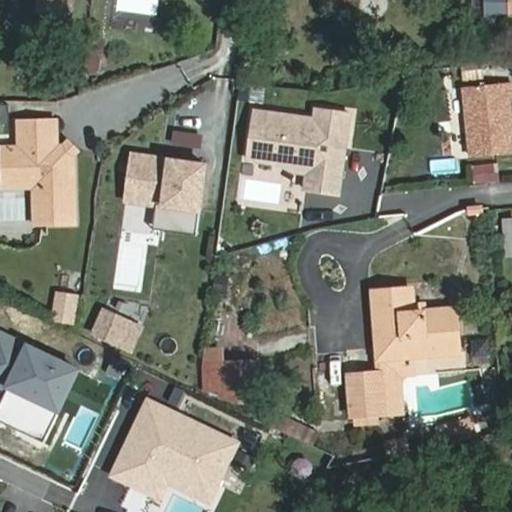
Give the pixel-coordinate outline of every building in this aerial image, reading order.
[(41,0),(40,11),(64,14),(65,0),(41,0)] [(511,20),(511,0),(486,0),(486,20),(511,20)] [(511,83),(464,89),(470,159),(511,153),(511,139),(508,100),(511,99),(511,83)] [(316,114),(256,106),(249,154),(280,159),(308,171),(306,185),(340,190),(351,109),(317,104),(316,114)] [(17,106),(0,106),(0,123),(17,123),(17,106)] [(63,121),(25,119),(23,145),(21,186),(35,187),(33,224),(74,226),(77,157),(68,147),(62,147),(63,121)] [(171,146),(198,151),(201,135),(174,130),(171,146)] [(73,143),(68,147),(77,157),(82,153),(73,143)] [(3,185),(21,186),(23,145),(5,144),(3,185)] [(127,199),(158,203),(155,228),(196,233),(199,208),(205,164),(169,159),(168,166),(160,166),(161,158),(132,154),(127,199)] [(471,163),(471,182),(498,182),(498,163),(471,163)] [(468,206),(468,216),(478,216),(478,206),(468,206)] [(511,257),(511,219),(501,220),(504,258),(511,257)] [(372,294),(378,362),(412,358),(458,353),(454,311),(422,313),(421,307),(412,307),(409,290),(372,294)] [(52,291),(49,324),(74,326),(77,293),(52,291)] [(101,313),(91,336),(105,343),(116,320),(101,313)] [(139,331),(116,320),(105,343),(128,354),(139,331)] [(0,422),(49,445),(84,368),(0,330),(0,390),(4,392),(0,401),(0,422)] [(412,358),(378,362),(378,372),(382,414),(401,412),(398,377),(414,375),(412,358)] [(256,391),(255,364),(242,365),(244,392),(256,391)] [(352,416),(382,414),(378,372),(348,375),(352,416)] [(212,507),(242,443),(145,397),(107,477),(161,501),(168,486),(212,507)] [(311,445),(317,433),(271,411),(265,423),(311,445)] [(448,443),(504,432),(503,419),(446,431),(448,443)] [(406,435),(386,436),(386,453),(407,452),(406,435)]
